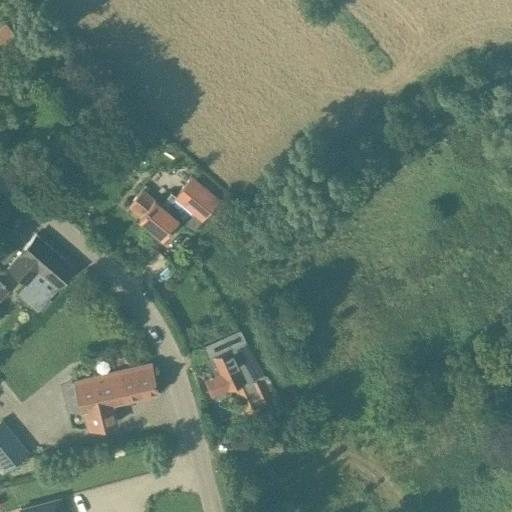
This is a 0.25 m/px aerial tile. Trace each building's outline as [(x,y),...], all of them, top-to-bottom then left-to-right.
[(26,30),(17,20),(10,27),(6,23),(0,28),(0,57),(20,39),(18,36),(26,30)] [(127,131),(117,124),(112,132),(105,127),(87,151),(106,165),(124,141),(121,139),(127,131)] [(219,198),(192,175),(166,206),(154,196),(153,197),(142,188),(129,203),(141,213),(139,216),(163,236),(179,217),(177,215),(187,203),(203,217),(219,198)] [(11,262),(26,276),(29,278),(17,292),(37,310),(59,285),(57,284),(73,266),(36,234),(11,262)] [(0,299),(10,289),(0,280),(0,299)] [(265,372),(245,340),(209,357),(216,372),(205,377),(212,393),(248,377),(260,403),(279,394),(266,371),(265,372)] [(151,361),(74,379),(81,410),(83,409),(88,429),(119,422),(114,402),(158,392),(151,361)] [(28,448),(3,418),(0,420),(0,463),(4,469),(28,448)] [(63,511),(59,497),(21,507),(22,511),(63,511)]
